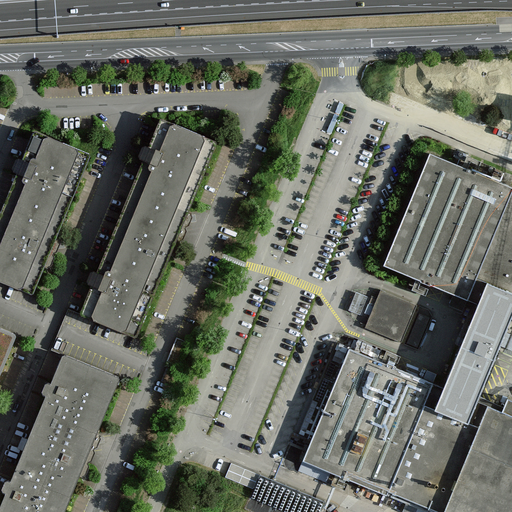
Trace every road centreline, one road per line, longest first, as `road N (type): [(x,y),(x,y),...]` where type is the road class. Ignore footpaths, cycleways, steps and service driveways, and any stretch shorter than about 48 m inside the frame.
road 1 (residential): [(340,44),(338,87),(324,100),(151,511)]
road 2 (primary): [(0,58),(340,44)]
road 3 (motorway): [(0,12),(172,0)]
road 4 (primary): [(340,44),(511,37)]
